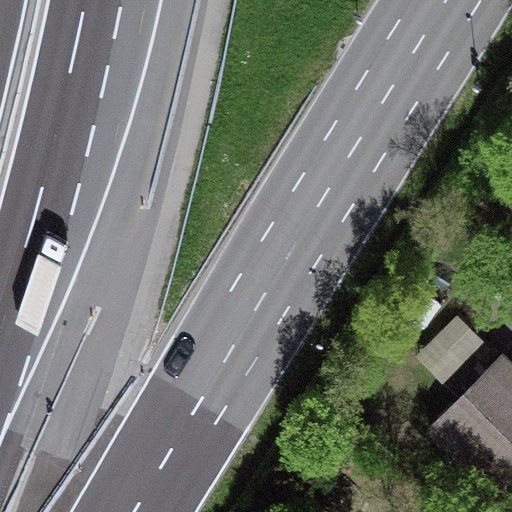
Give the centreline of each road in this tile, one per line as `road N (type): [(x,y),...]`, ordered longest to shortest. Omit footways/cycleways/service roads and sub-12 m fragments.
road 1 (motorway): [(133,511),(445,0)]
road 2 (motorway): [(0,325),(83,0)]
